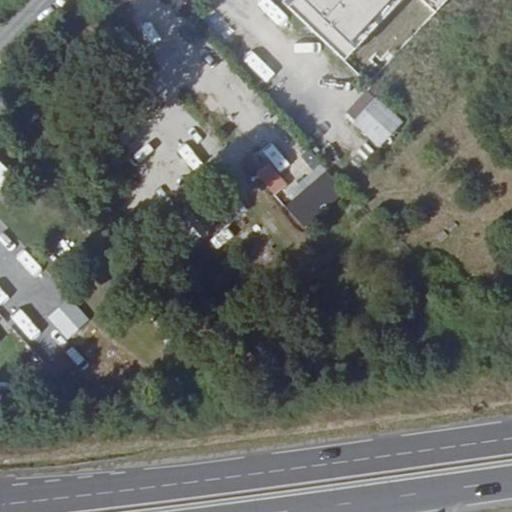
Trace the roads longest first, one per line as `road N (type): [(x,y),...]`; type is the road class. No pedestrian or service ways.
road 1 (trunk): [(511,434),(0,500)]
road 2 (trunk): [(287,511),(511,480)]
